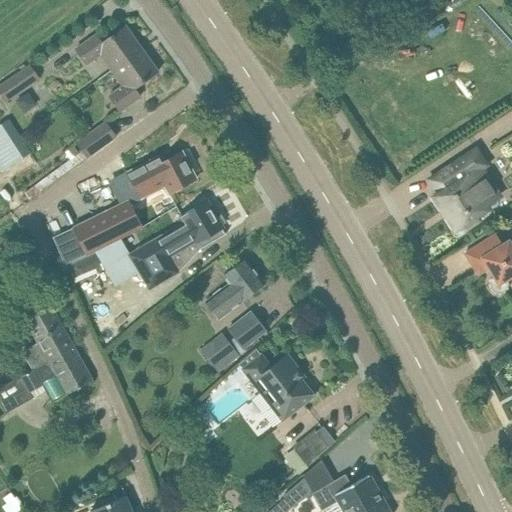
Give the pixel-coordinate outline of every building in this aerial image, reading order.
[(116,66),(142,48),(125,25),(101,42),(96,34),(75,49),(86,64),(105,50),(116,66)] [(128,82),(109,95),(120,111),(140,96),(134,88),(158,71),(142,48),(116,66),(128,82)] [(38,78),(30,67),(0,86),(0,94),(4,101),(38,78)] [(402,116),(390,124),(390,125),(393,124),(396,121),(400,127),(396,129),(411,151),(430,138),(431,140),(441,133),(440,131),(453,123),(452,122),(450,123),(441,110),(456,101),(455,99),(453,101),(438,79),(440,78),(439,76),(437,78),(395,106),(393,107),(394,108),(396,107),(402,116)] [(0,148),(20,135),(15,126),(10,118),(0,124),(0,148)] [(29,199),(87,157),(116,136),(106,122),(77,143),(82,150),(24,192),(29,199)] [(30,151),(20,135),(0,148),(0,169),(1,171),(30,151)] [(478,169),(486,163),(476,148),(428,179),(437,192),(432,196),(456,231),(461,228),(463,231),(480,220),(478,217),(489,209),(477,190),(488,183),(478,169)] [(128,172),(111,181),(122,203),(128,200),(139,194),(141,198),(165,185),(169,193),(178,188),(196,179),(182,152),(162,163),(157,165),(153,159),(128,172)] [(73,227),(52,237),(64,265),(83,257),(97,250),(128,234),(142,227),(137,218),(128,200),(122,203),(73,227)] [(137,249),(128,254),(139,273),(148,288),(179,270),(171,257),(192,245),(196,251),(208,244),(225,234),(221,227),(222,227),(221,224),(213,210),(207,201),(190,211),(182,215),(177,218),(180,224),(178,225),(181,230),(155,246),(152,240),(137,249)] [(496,234),(465,253),(475,270),(485,263),(488,268),(493,277),(491,280),(489,284),(491,289),(494,292),(499,294),(504,292),(507,288),(509,284),(507,280),(511,276),(511,241),(511,242),(509,240),(502,244),(496,234)] [(83,257),(64,265),(73,284),(78,282),(105,269),(97,250),(83,257)] [(264,285),(245,259),(223,275),(232,288),(210,305),(219,317),(242,300),(242,301),(264,285)] [(73,346),(50,305),(17,323),(25,338),(33,334),(38,343),(23,351),(33,369),(73,346)] [(229,342),(208,359),(219,372),(246,351),(243,348),(247,345),(265,330),(250,312),(228,329),(234,337),(229,342)] [(73,346),(33,369),(0,387),(0,403),(6,413),(34,397),(31,392),(42,385),(52,402),(66,394),(67,394),(92,380),(73,346)] [(314,395),(302,379),(305,376),(287,354),(271,367),(257,349),(239,364),(283,420),(314,395)] [(285,453),(299,470),(338,440),(325,423),(285,453)] [(312,493),(311,493),(322,511),(389,511),(368,475),(351,484),(345,474),(312,493)] [(285,498),(269,511),(285,511),(293,506),(311,493),(312,493),(303,479),(283,496),(285,498)] [(90,510),(90,511),(132,511),(121,485),(120,485),(125,495),(113,501),(112,500),(103,504),(103,505),(90,510)]
